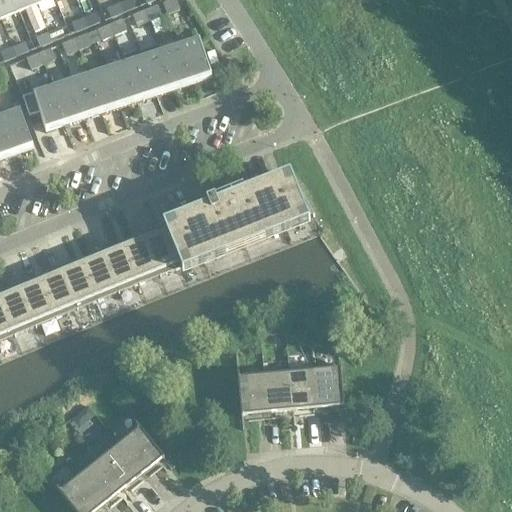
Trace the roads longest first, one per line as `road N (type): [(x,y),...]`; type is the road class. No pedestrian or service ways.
road 1 (residential): [(0,245),(300,130),(275,87)]
road 2 (residential): [(275,87),(0,193)]
road 3 (residential): [(450,511),(364,470),(281,471),(203,496),(183,511)]
